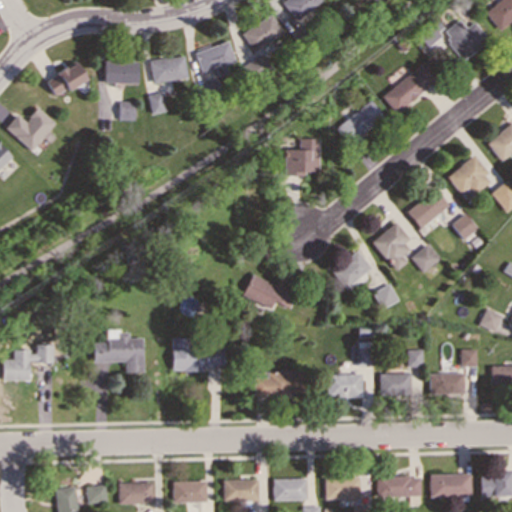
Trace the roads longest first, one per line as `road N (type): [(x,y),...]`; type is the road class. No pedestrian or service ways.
road 1 (residential): [(0,446),(511,434)]
road 2 (residential): [(295,231),(327,224),(511,72)]
road 3 (residential): [(218,0),(165,19),(71,25),(37,39),(0,75)]
